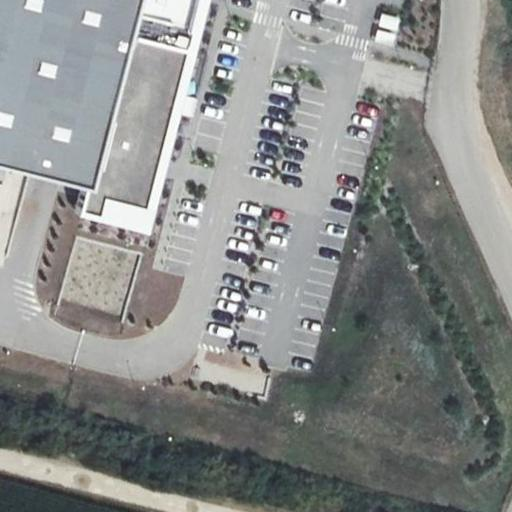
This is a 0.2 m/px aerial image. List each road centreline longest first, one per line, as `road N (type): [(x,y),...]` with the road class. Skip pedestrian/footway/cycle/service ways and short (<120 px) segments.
road 1 (unclassified): [(467,0),(453,108),(511,267)]
road 2 (track): [(210,511),(0,457)]
